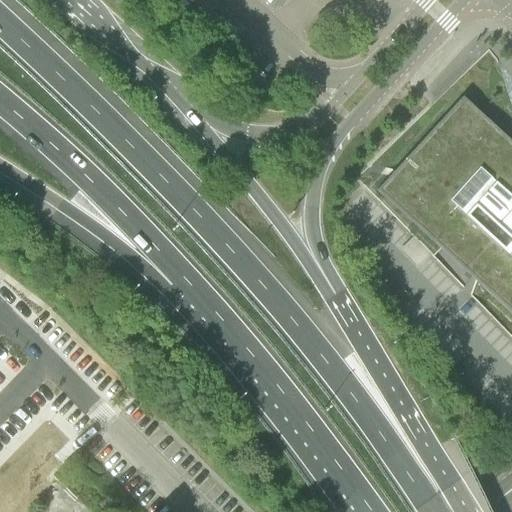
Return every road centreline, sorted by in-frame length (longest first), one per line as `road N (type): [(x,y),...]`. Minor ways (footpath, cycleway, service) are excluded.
road 1 (trunk): [(429,511),(380,438),(228,249),(0,19)]
road 2 (residential): [(351,333),(310,225),(315,173),(344,129),(461,0)]
road 3 (trunk): [(173,266),(368,511)]
road 4 (residential): [(428,0),(295,128),(253,133),(195,121)]
road 5 (trunk): [(351,333),(297,246),(195,121)]
road 6 (trunk): [(0,99),(173,266)]
road 7 (trunk): [(453,511),(351,333)]
road 8 (trunk): [(0,166),(173,266)]
road 9 (trunk): [(195,121),(68,0)]
